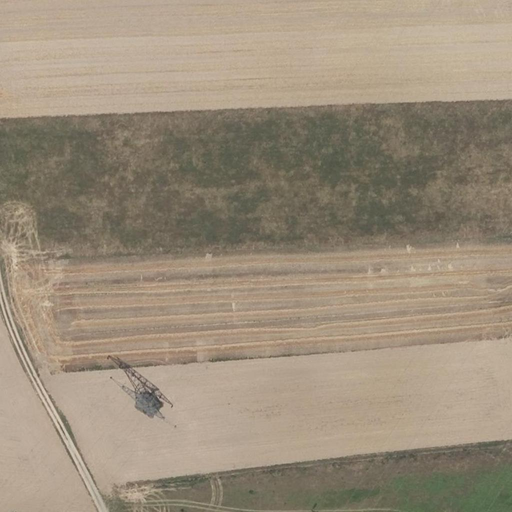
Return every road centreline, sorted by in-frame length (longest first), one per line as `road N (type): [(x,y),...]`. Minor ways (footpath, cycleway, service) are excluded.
road 1 (track): [(97,499),(511,448)]
road 2 (track): [(104,511),(19,347),(0,286)]
